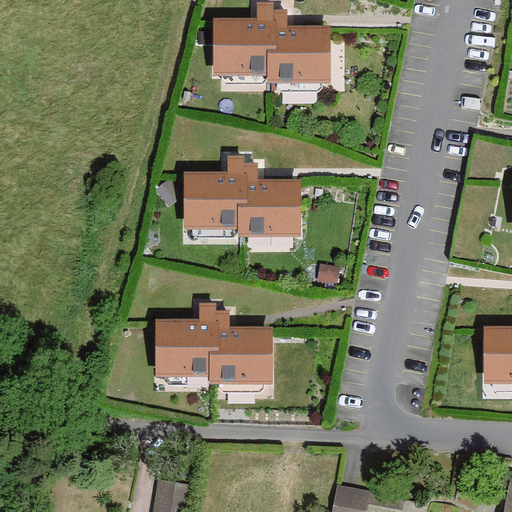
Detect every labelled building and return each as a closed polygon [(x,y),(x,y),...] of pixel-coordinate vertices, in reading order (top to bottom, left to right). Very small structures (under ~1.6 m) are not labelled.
[(257,19),(217,19),(217,79),(273,79),(273,10),(273,5),(257,5),(257,19)] [(273,10),(273,79),(273,86),(332,86),(332,28),(291,28),(291,10),(273,10)] [(230,171),(190,171),(190,231),(245,231),(246,162),(246,157),(230,157),(230,171)] [(246,162),(245,231),(245,238),(305,238),(305,180),(264,180),(264,163),(246,162)] [(339,269),(321,265),(317,284),(335,288),(339,269)] [(202,317),(161,316),(161,377),(217,377),(217,308),(217,303),(202,302),(202,317)] [(217,308),(217,377),(217,383),(276,384),(276,326),(235,326),(236,308),(217,308)] [(511,326),(489,327),(488,387),(511,387),(511,326)] [(158,484),(152,511),(187,511),(191,490),(158,484)] [(402,496),(337,486),(333,511),(364,511),(365,506),(399,511),(402,496)]
